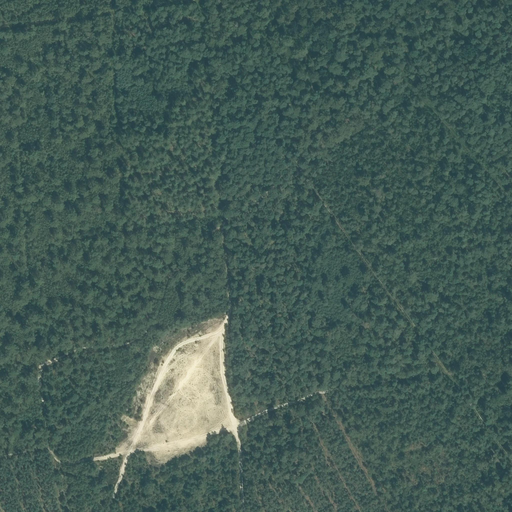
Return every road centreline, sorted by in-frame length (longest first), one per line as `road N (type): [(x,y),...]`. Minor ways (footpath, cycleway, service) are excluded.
road 1 (track): [(446,371),(300,172),(276,206),(249,209),(220,229)]
road 2 (track): [(300,172),(419,95),(502,187)]
